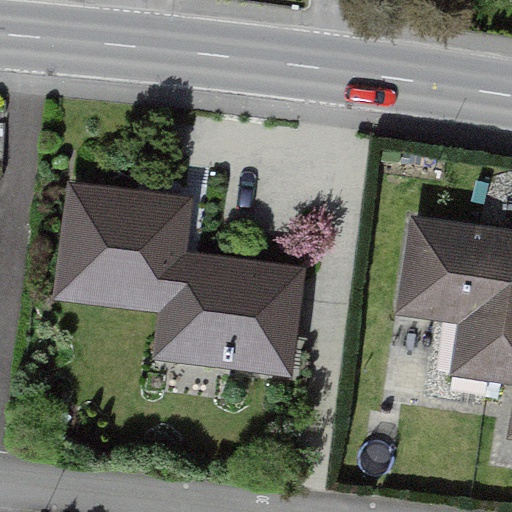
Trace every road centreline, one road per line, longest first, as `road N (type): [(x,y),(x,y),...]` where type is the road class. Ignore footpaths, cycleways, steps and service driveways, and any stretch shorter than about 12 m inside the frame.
road 1 (secondary): [(0,34),(266,59),(511,96)]
road 2 (residential): [(0,477),(271,511)]
